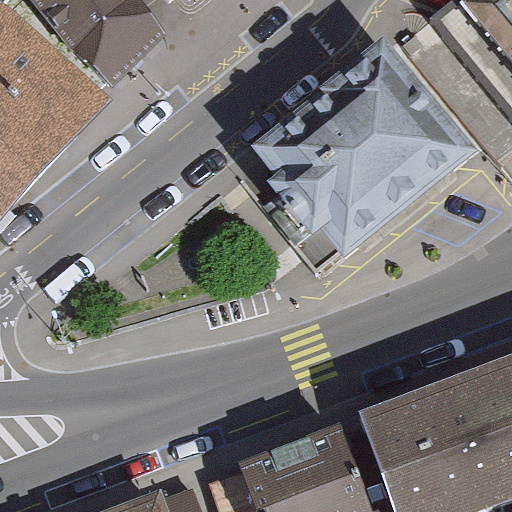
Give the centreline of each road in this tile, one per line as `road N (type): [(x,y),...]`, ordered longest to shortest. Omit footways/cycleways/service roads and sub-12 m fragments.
road 1 (secondary): [(511,287),(312,359),(0,430)]
road 2 (residential): [(0,297),(237,107),(355,0)]
